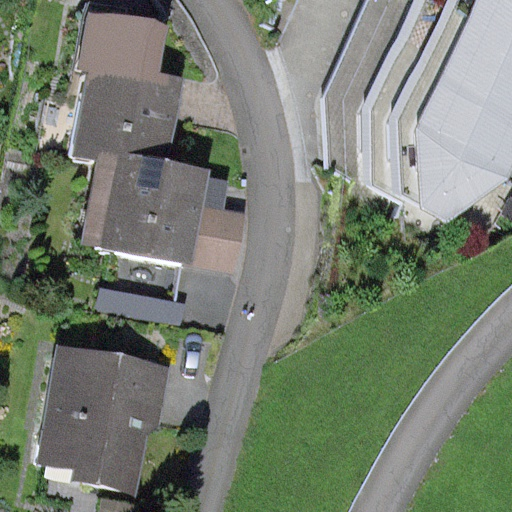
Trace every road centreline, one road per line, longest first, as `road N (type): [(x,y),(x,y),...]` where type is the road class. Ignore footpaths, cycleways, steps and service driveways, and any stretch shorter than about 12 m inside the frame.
road 1 (residential): [(219,511),(278,307),(286,186),(271,93),(215,0)]
road 2 (residential): [(511,338),(456,391),(390,511)]
